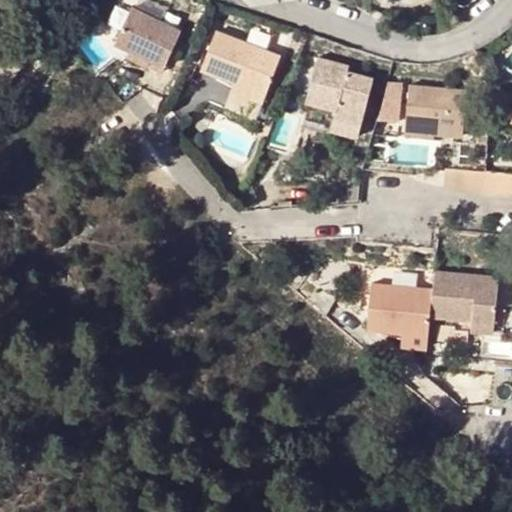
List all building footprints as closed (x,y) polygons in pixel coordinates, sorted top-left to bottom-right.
[(119,48),(131,53),(166,66),(179,31),(133,13),(119,48)] [(282,55),(217,31),(203,68),(235,81),(267,93),(282,55)] [(0,84),(6,89),(29,55),(14,45),(12,47),(0,39),(0,84)] [(166,66),(131,53),(129,60),(163,74),(166,66)] [(338,110),(336,119),(364,126),(375,77),(354,72),(353,77),(347,77),(348,70),(349,65),(318,58),(307,102),(338,110)] [(264,101),(267,93),(235,81),(232,88),(264,101)] [(467,87),(411,82),(409,118),(435,120),(465,122),(467,87)] [(435,120),(409,118),(408,128),(434,130),(435,128),(464,130),(465,122),(435,120)] [(361,136),(364,126),(336,119),(334,129),(361,136)] [(448,162),(447,188),(485,192),(486,172),(487,165),(448,162)] [(511,174),(486,172),(485,192),(511,193),(511,174)] [(437,267),(435,283),(432,313),(461,316),(461,309),(476,310),(475,318),(495,320),(497,303),(500,273),(437,267)] [(382,325),(404,327),(431,330),(432,313),(435,283),(373,278),(369,324),(382,325)] [(342,301),(318,292),(309,303),(327,319),(342,301)] [(461,316),(475,318),(476,310),(461,309),(461,316)] [(474,325),(495,328),(495,320),(475,318),(474,325)] [(404,341),(430,342),(431,330),(404,327),(404,334),(404,341)] [(511,368),(497,368),(493,406),(511,407),(511,368)]
